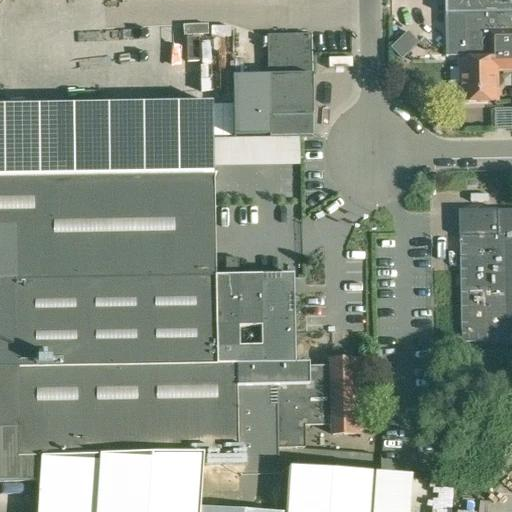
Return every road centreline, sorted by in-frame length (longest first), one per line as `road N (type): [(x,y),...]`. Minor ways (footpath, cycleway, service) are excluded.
road 1 (unclassified): [(379,152),(375,0)]
road 2 (unclassified): [(379,152),(511,149)]
